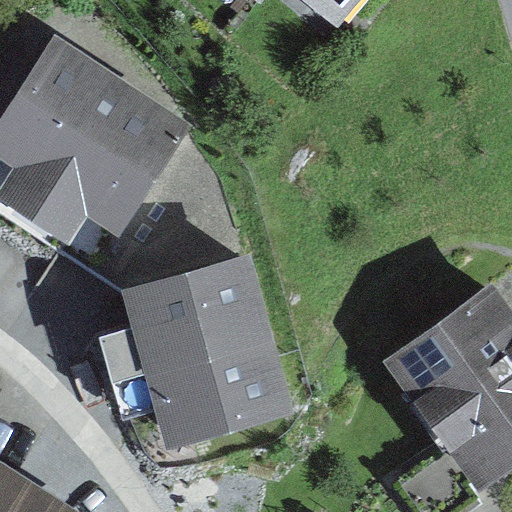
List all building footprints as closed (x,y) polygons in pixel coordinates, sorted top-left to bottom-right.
[(323,0),(343,15),(355,0),(323,0)] [(180,118),(55,37),(0,121),(0,135),(24,151),(4,182),(63,220),(82,190),(118,214),(180,118)] [(134,282),(173,421),(281,391),(241,252),(134,282)] [(475,464),(511,438),(511,304),(489,271),(390,338),(475,464)] [(0,511),(78,511),(0,462),(0,511)]
